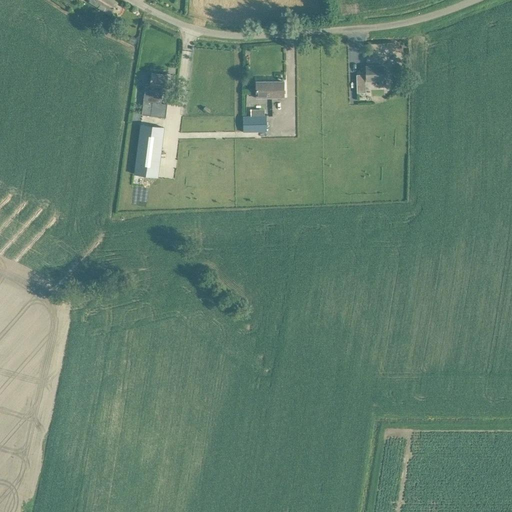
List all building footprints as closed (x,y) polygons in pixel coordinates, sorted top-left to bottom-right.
[(112,0),(90,0),(89,2),(110,15),(118,3),(112,0)] [(384,85),(383,76),(383,66),(366,67),(367,81),(376,81),(376,85),(384,85)] [(146,84),(142,114),(166,117),(168,105),(161,104),(163,87),(166,87),(167,75),(152,73),(151,83),(151,85),(146,84)] [(346,73),(327,74),(328,140),(335,139),(335,143),(347,143),(346,73)] [(315,74),(295,75),(296,141),(309,141),(309,131),(315,131),(315,74)] [(357,94),(365,93),(365,75),(357,75),(357,94)] [(284,98),(284,92),(284,82),(257,82),(257,98),(284,98)] [(266,132),(266,116),(243,116),(243,132),(266,132)] [(133,123),(125,185),(127,186),(139,187),(155,190),(163,127),(133,123)] [(197,124),(198,135),(206,135),(206,124),(197,124)] [(300,144),(267,146),(271,217),(286,216),(286,215),(299,214),(299,203),(305,203),(305,195),(309,195),(309,187),(294,188),(293,164),(301,164),(300,144)] [(231,185),(251,184),(248,147),(228,149),(231,185)]
